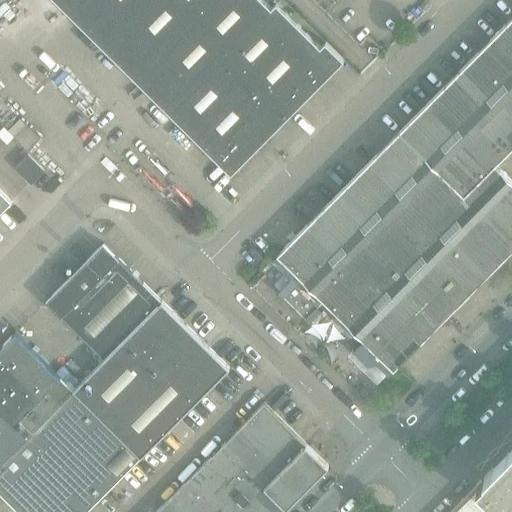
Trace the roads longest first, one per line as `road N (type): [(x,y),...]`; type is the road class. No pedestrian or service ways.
road 1 (residential): [(474,0),(200,276)]
road 2 (residential): [(200,276),(103,180),(0,284)]
road 3 (residential): [(384,457),(200,276)]
road 4 (residential): [(511,329),(384,457)]
road 5 (residential): [(427,499),(511,413)]
